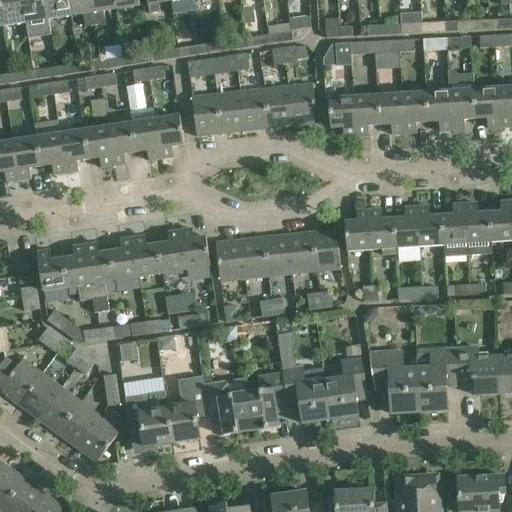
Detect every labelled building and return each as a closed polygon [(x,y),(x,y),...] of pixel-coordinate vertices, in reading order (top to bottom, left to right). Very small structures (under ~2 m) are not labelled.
[(0,0),(4,27),(26,24),(21,0),(0,0)] [(28,39),(51,36),(49,20),(46,0),(21,0),(26,24),(28,39)] [(46,0),(49,20),(71,17),(68,0),(46,0)] [(68,0),(71,17),(83,15),(85,28),(96,26),(92,0),(68,0)] [(92,0),(96,26),(105,25),(103,12),(116,10),(114,0),(92,0)] [(114,0),(116,10),(139,6),(138,0),(114,0)] [(161,14),(159,4),(148,6),(150,15),(161,14)] [(292,33),(293,42),(301,41),(311,30),(311,16),(290,19),(292,33)] [(327,41),(341,40),(340,30),(339,21),(326,21),(327,41)] [(511,31),(511,21),(498,22),(498,31),(511,31)] [(470,23),(471,33),(483,32),(483,22),(470,23)] [(457,34),(471,33),(470,23),(457,23),(457,34)] [(423,25),(424,35),(445,34),(445,24),(435,25),(423,25)] [(409,36),(424,35),(423,25),(409,26),(409,36)] [(382,27),(382,38),(402,37),(401,26),(382,27)] [(382,38),(382,27),(369,28),(369,38),(382,38)] [(353,29),(340,30),(341,40),(353,39),(353,29)] [(269,36),(271,46),(293,42),(292,33),(269,36)] [(511,35),(494,37),(495,49),(511,48),(511,35)] [(248,49),(271,46),(269,36),(246,39),(248,49)] [(480,50),(495,49),(494,37),(479,38),(480,50)] [(226,52),(248,49),(246,39),(224,43),(226,52)] [(462,39),(446,40),(447,52),(462,51),(462,39)] [(447,52),(446,40),(423,41),(424,53),(447,52)] [(414,41),(398,42),(399,54),(415,54),(414,41)] [(399,54),(398,42),(384,43),(384,55),(399,54)] [(203,56),(226,52),(224,43),(201,46),(203,56)] [(374,43),(350,45),(351,57),(375,56),(374,43)] [(350,45),(336,46),(332,46),(323,61),(324,67),(351,65),(351,57),(350,45)] [(181,59),(203,56),(201,46),(179,49),(181,59)] [(157,62),(181,59),(179,49),(156,53),(157,62)] [(284,52),(286,65),(297,63),(295,51),(284,52)] [(274,66),(286,65),(284,52),(272,54),(274,66)] [(147,54),(123,58),(125,67),(149,64),(147,54)] [(248,57),(237,59),(238,72),(250,70),(248,57)] [(101,61),(103,71),(125,67),(123,58),(101,61)] [(238,72),(237,59),(230,60),(232,73),(238,72)] [(79,74),(103,71),(101,61),(78,65),(79,74)] [(202,77),(200,64),(187,66),(189,79),(202,77)] [(56,68),(58,78),(79,74),(78,65),(56,68)] [(58,78),(56,68),(34,72),(35,81),(58,78)] [(163,69),(148,71),(150,81),(165,79),(163,69)] [(134,83),(150,81),(148,71),(133,73),(134,83)] [(34,72),(11,75),(13,84),(35,81),(34,72)] [(450,92),(452,132),(465,132),(464,121),(476,120),(474,91),(473,75),(458,76),(453,72),(448,72),(450,92)] [(11,75),(0,76),(0,86),(13,84),(11,75)] [(101,81),(102,89),(117,87),(115,76),(100,78),(101,81)] [(102,89),(101,81),(100,78),(86,80),(87,91),(102,89)] [(68,83),(53,85),(54,96),(69,94),(68,83)] [(54,96),(53,85),(29,88),(31,99),(54,96)] [(312,85),(288,88),(293,127),(316,124),(316,126),(317,126),(312,85)] [(293,127),(288,88),(264,91),(269,130),(293,127)] [(511,88),(498,89),(501,129),(511,128),(511,88)] [(501,129),(498,89),(474,91),(476,120),(487,120),(488,130),(501,129)] [(20,90),(5,92),(7,103),(21,101),(20,90)] [(269,130),(264,91),(241,93),(245,132),(269,130)] [(450,92),(426,94),(429,123),(439,123),(440,133),(452,132),(450,92)] [(241,93),(217,96),(221,135),(245,132),(241,93)] [(429,123),(426,94),(402,95),(405,135),(417,134),(416,124),(429,123)] [(405,135),(402,95),(378,97),(380,126),(391,126),(392,136),(405,135)] [(221,135),(217,96),(192,99),(197,138),(221,135)] [(378,97),(354,98),(357,138),(369,137),(368,127),(380,126),(378,97)] [(357,138),(354,98),(329,100),(331,129),(343,129),(344,139),(357,138)] [(155,121),(161,160),(174,158),(172,148),(184,146),(180,117),(155,121)] [(161,160),(155,121),(132,124),(136,154),(147,152),(149,162),(161,160)] [(66,175),(60,135),(58,123),(35,126),(37,139),(41,168),(52,166),(54,176),(66,175)] [(136,154),(132,124),(108,128),(114,167),(126,165),(125,155),(136,154)] [(114,167),(108,128),(84,131),(89,161),(100,159),(101,169),(114,167)] [(89,161),(84,131),(60,135),(66,175),(79,173),(77,162),(89,161)] [(41,168),(37,139),(13,142),(19,182),(31,180),(30,170),(41,168)] [(19,182),(13,142),(0,144),(0,173),(5,173),(6,183),(19,182)] [(489,214),(491,243),(511,242),(511,201),(500,203),(501,213),(489,214)] [(465,205),(468,257),(492,255),(491,243),(489,214),(478,215),(477,204),(465,205)] [(468,257),(465,205),(452,206),(453,216),(441,217),(443,247),(444,258),(468,257)] [(417,208),(419,248),(443,247),(441,217),(430,218),(429,207),(417,208)] [(395,250),(419,248),(417,208),(404,209),(405,219),(393,220),(395,250)] [(396,256),(395,250),(393,220),(382,221),(382,210),(369,211),(372,251),(382,251),(382,257),(396,256)] [(347,253),(372,251),(369,211),(356,212),(357,222),(345,223),(347,253)] [(180,232),(186,271),(210,268),(206,238),(194,240),(193,230),(180,232)] [(336,231),(312,234),(316,273),(341,270),(336,231)] [(158,245),(162,275),(186,271),(180,232),(168,234),(169,244),(158,245)] [(292,275),(316,273),(312,234),(288,236),(292,275)] [(264,239),(269,278),(292,275),(288,236),(264,239)] [(139,278),(162,275),(158,245),(147,247),(145,237),(133,239),(139,278)] [(95,314),(108,312),(104,284),(139,278),(133,239),(120,241),(122,251),(99,254),(98,244),(73,248),(74,258),(52,262),(50,251),(37,253),(43,293),(77,288),(80,303),(93,301),(95,314)] [(245,280),(269,278),(264,239),(240,241),(245,280)] [(220,283),(245,280),(240,241),(217,244),(217,242),(216,242),(220,283)] [(34,272),(32,260),(17,262),(19,274),(34,272)] [(20,278),(21,285),(33,284),(31,276),(20,278)] [(511,296),(511,283),(503,284),(504,296),(511,296)] [(485,285),(470,286),(471,298),(486,298),(485,285)] [(375,303),(387,302),(386,286),(374,287),(375,303)] [(471,298),(470,286),(455,286),(456,299),(471,298)] [(363,303),(375,303),(374,287),(362,287),(363,303)] [(437,287),(422,288),(423,300),(438,299),(437,287)] [(21,290),(23,302),(38,299),(37,288),(21,290)] [(408,301),(423,300),(422,288),(407,288),(408,301)] [(330,292),(319,294),(320,310),(333,308),(330,292)] [(310,312),(320,310),(319,294),(307,295),(310,312)] [(38,299),(23,302),(24,313),(40,311),(38,299)] [(271,301),(273,317),(285,315),(282,299),(271,301)] [(273,317),(271,301),(260,303),(262,319),(273,317)] [(238,322),(236,306),(223,308),(226,324),(238,322)] [(67,321),(54,312),(48,321),(60,330),(67,321)] [(210,327),(208,314),(193,316),(195,329),(210,327)] [(193,316),(178,318),(180,331),(195,329),(193,316)] [(161,321),(145,323),(147,335),(162,333),(161,321)] [(145,323),(130,325),(131,337),(147,335),(145,323)] [(113,328),(98,330),(99,342),(115,340),(113,328)] [(39,341),(46,346),(47,347),(56,335),(48,329),(39,341)] [(235,329),(221,331),(223,343),(237,341),(235,329)] [(98,330),(82,332),(84,344),(99,342),(98,330)] [(65,343),(56,335),(47,347),(46,346),(56,354),(65,343)] [(142,353),(154,357),(156,348),(144,344),(142,353)] [(346,348),(347,358),(361,356),(359,347),(346,348)] [(76,369),(85,356),(76,350),(67,362),(76,369)] [(457,351),(458,380),(459,389),(477,388),(477,397),(499,396),(497,358),(479,359),(479,350),(457,351)] [(458,380),(457,351),(431,353),(432,370),(417,371),(419,414),(448,412),(446,381),(458,380)] [(419,414),(417,371),(403,372),(402,354),(369,356),(371,365),(374,385),(390,384),(392,415),(419,414)] [(95,363),(85,356),(76,369),(86,375),(95,363)] [(511,357),(497,358),(499,396),(511,395),(511,357)] [(0,392),(18,406),(42,374),(23,360),(17,367),(6,358),(0,366),(0,392)] [(324,383),(324,387),(330,421),(358,416),(355,394),(367,392),(362,361),(341,364),(344,380),(324,383)] [(330,421),(324,387),(324,383),(305,386),(302,370),(282,373),(283,376),(287,401),(288,412),(290,411),(290,410),(289,410),(288,404),(299,402),(303,425),(330,421)] [(38,421),(61,389),(42,374),(18,406),(38,421)] [(118,391),(116,376),(105,377),(107,393),(118,391)] [(261,392),(245,395),(251,432),(279,428),(275,402),(287,401),(283,376),(259,379),(261,392)] [(203,388),(202,378),(178,381),(182,407),(166,410),(172,444),(200,440),(197,422),(208,421),(207,412),(203,388)] [(203,388),(207,412),(220,410),(224,437),(251,432),(245,395),(243,382),(205,388),(203,388)] [(57,435),(81,403),(61,389),(38,421),(57,435)] [(107,393),(109,408),(120,406),(118,391),(107,393)] [(145,448),(172,444),(166,410),(151,412),(149,396),(125,400),(130,433),(142,431),(145,448)] [(100,418),(81,403),(57,435),(77,449),(100,418)] [(120,432),(100,418),(77,449),(96,463),(95,465),(120,432)] [(25,480),(6,466),(0,474),(0,510),(1,511),(25,480)] [(505,495),(504,477),(458,479),(459,511),(498,511),(498,495),(505,495)] [(30,511),(44,494),(25,480),(1,511),(30,511)] [(435,511),(434,481),(400,483),(401,511),(435,511)] [(387,511),(387,504),(373,505),(373,491),(335,493),(336,511),(387,511)] [(308,511),(306,493),(272,498),(274,511),(308,511)] [(63,508),(44,494),(30,511),(61,511),(65,508),(64,507),(63,508)]
